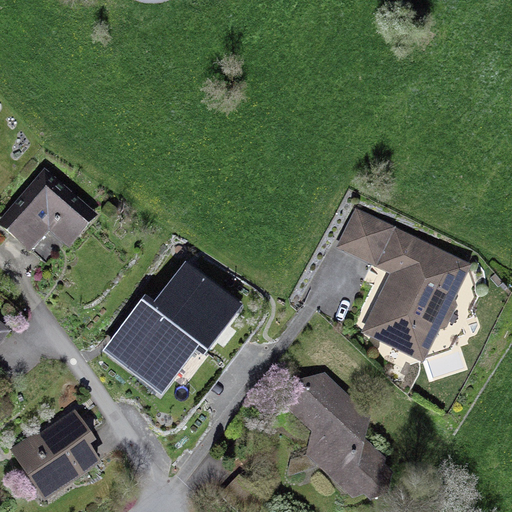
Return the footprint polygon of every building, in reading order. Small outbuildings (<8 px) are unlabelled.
[(89,224),(45,187),(9,229),(33,249),(48,232),(68,248),(89,224)] [(470,263),(355,211),(338,249),(390,272),(362,333),(426,361),(470,263)] [(188,261),(151,308),(200,346),(207,352),(244,304),(188,261)] [(142,302),(103,352),(161,397),(200,346),(151,308),(142,302)] [(0,331),(0,357),(13,343),(0,331)] [(365,413),(308,372),(283,408),(311,428),(293,453),(375,511),(376,511),(403,475),(349,436),(365,413)] [(69,416),(17,449),(48,500),(101,467),(69,416)]
